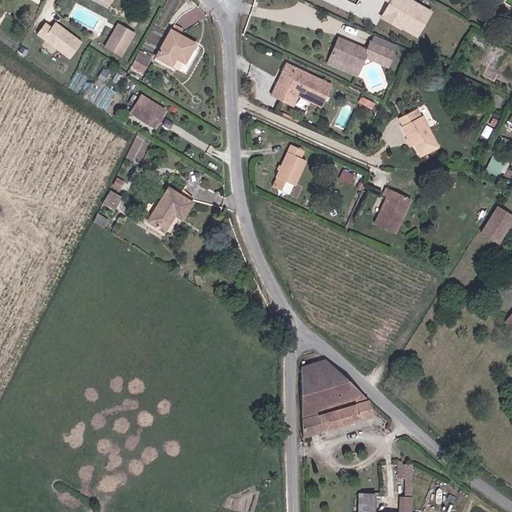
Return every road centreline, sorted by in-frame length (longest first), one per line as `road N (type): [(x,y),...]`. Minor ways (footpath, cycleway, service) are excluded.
road 1 (unclassified): [(291,335),(283,300),(241,217),(220,11)]
road 2 (unclassified): [(291,335),(317,338),(511,504)]
road 3 (unclassified): [(293,511),(291,335)]
